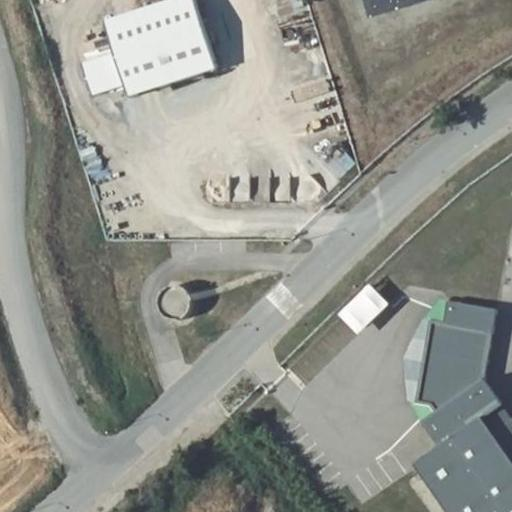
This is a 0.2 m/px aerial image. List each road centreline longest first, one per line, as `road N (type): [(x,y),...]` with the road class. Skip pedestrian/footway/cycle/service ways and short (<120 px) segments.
road 1 (unknown): [(353,237),(297,218),(201,214),(167,194),(177,160),(257,89),(264,73),(264,51),(242,0)]
road 2 (unclassified): [(320,268),(186,262),(154,278),(144,303),(173,416)]
road 3 (unclassified): [(511,106),(469,131),(320,268)]
road 4 (unclassified): [(320,268),(173,416)]
road 5 (unclassified): [(173,416),(54,511)]
